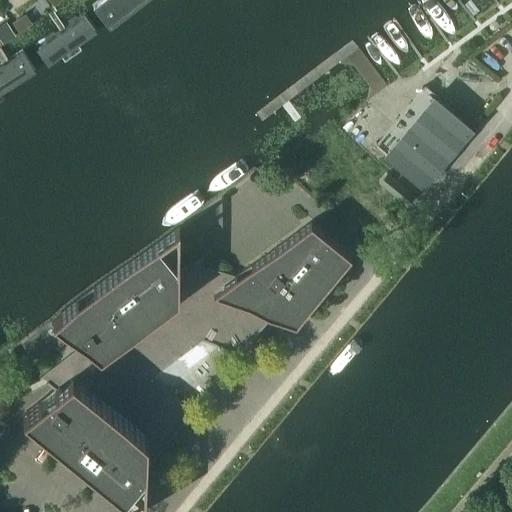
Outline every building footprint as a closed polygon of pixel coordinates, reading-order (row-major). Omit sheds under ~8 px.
[(134,0),(103,0),(116,15),(134,0)] [(95,30),(85,15),(38,47),(48,63),(95,30)] [(3,30),(0,32),(0,44),(0,45),(9,40),(8,38),(3,30)] [(0,69),(0,84),(29,69),(23,57),(0,69)] [(424,183),(471,129),(422,87),(375,142),(424,183)] [(198,172),(213,193),(277,147),(263,127),(198,172)] [(358,153),(326,187),(349,209),(381,175),(358,153)] [(415,195),(387,172),(379,181),(407,205),(415,195)] [(311,221),(235,277),(214,293),(273,314),(296,322),(351,253),(311,221)] [(179,300),(179,269),(173,262),(179,258),(179,225),(53,319),(84,344),(101,358),(179,300)] [(240,355),(256,335),(273,314),(214,293),(235,277),(191,261),(179,269),(179,300),(101,358),(84,344),(40,377),(55,389),(73,376),(148,438),(146,468),(193,412),(153,378),(203,342),(240,355)] [(73,376),(55,389),(23,413),(143,511),(144,511),(146,468),(148,438),(73,376)]
